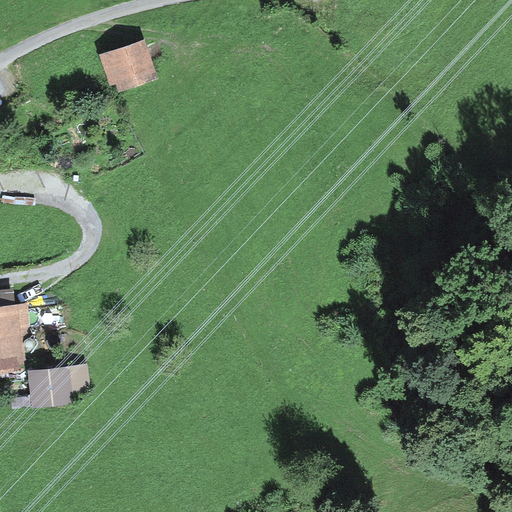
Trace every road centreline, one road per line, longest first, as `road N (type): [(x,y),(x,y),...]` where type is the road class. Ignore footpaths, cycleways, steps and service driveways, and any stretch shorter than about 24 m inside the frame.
road 1 (residential): [(0,196),(102,228),(102,260),(0,292)]
road 2 (residential): [(0,62),(81,21),(171,0)]
